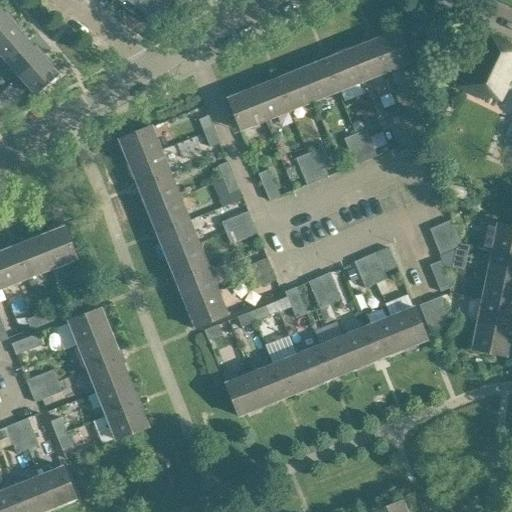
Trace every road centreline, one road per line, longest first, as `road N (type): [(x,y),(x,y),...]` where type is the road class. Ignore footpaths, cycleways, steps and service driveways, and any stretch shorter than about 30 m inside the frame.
road 1 (unknown): [(418,168),(261,205),(247,193),(182,51)]
road 2 (residential): [(0,152),(153,66)]
road 3 (residential): [(153,66),(274,0)]
